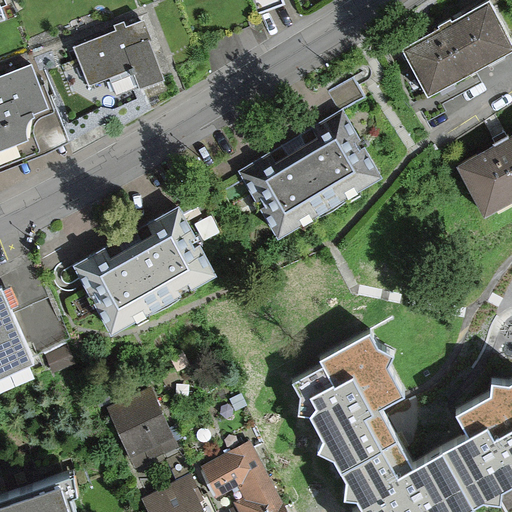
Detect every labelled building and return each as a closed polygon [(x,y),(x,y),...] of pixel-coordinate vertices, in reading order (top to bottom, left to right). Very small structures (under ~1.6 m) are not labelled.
[(423,91),(511,44),(487,0),(484,0),(398,46),(423,91)] [(112,34),(68,51),(83,89),(127,72),(135,92),(159,82),(144,43),(149,41),(142,22),(128,27),(126,21),(109,28),(112,34)] [(25,67),(0,76),(0,148),(30,136),(22,117),(42,109),(25,67)] [(267,234),(370,172),(333,112),(230,174),(267,234)] [(482,207),(511,190),(511,134),(458,164),(482,207)] [(99,332),(209,272),(174,208),(64,268),(99,332)] [(2,280),(0,281),(0,368),(35,353),(2,280)] [(470,511),(511,488),(511,385),(456,417),(469,440),(447,452),(414,471),(380,411),(405,399),(404,396),(403,394),(370,334),(319,362),(322,368),(292,384),(360,511),(470,511)] [(173,442),(148,384),(103,403),(129,461),(173,442)] [(282,511),(249,442),(198,466),(212,493),(236,481),(244,497),(233,502),(237,511),(282,511)] [(60,511),(47,472),(0,486),(0,511),(60,511)] [(202,511),(188,478),(145,495),(151,511),(202,511)]
